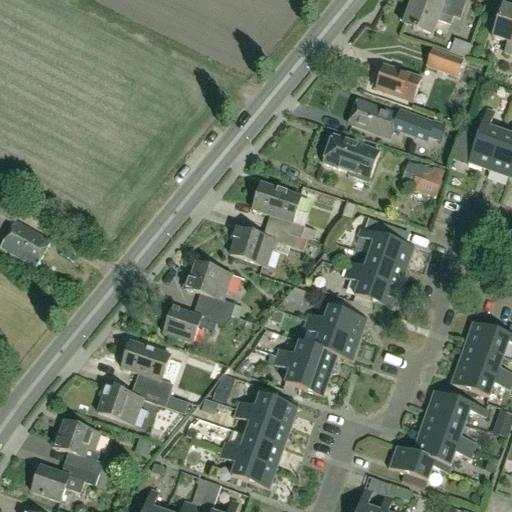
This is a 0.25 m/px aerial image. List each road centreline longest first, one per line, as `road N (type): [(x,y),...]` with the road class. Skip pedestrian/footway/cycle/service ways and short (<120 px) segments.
road 1 (secondary): [(0,431),(352,0)]
road 2 (residential): [(320,511),(342,443),(391,417),(415,381),(443,271)]
road 3 (residential): [(443,271),(469,201),(511,216)]
